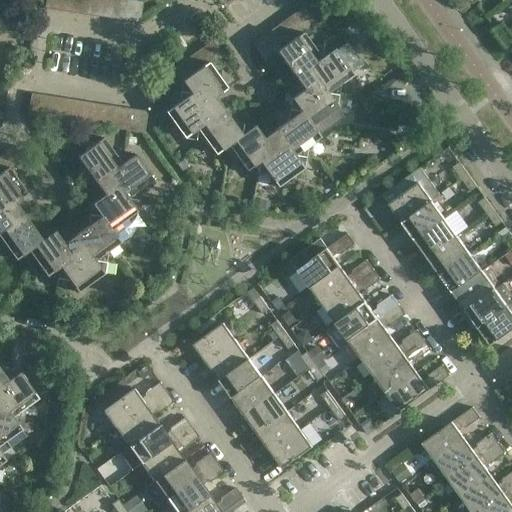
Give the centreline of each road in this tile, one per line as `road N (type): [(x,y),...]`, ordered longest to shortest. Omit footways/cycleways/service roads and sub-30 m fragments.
road 1 (residential): [(511,186),(378,0)]
road 2 (residential): [(293,511),(472,383)]
road 3 (residential): [(472,383),(352,217)]
road 4 (residential): [(270,511),(158,357)]
road 5 (residential): [(139,35),(129,97),(32,82)]
